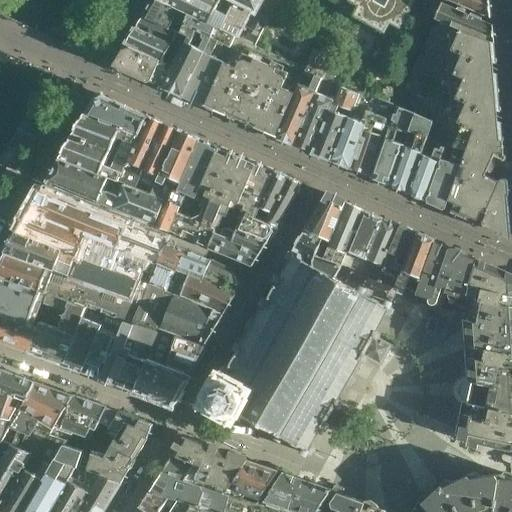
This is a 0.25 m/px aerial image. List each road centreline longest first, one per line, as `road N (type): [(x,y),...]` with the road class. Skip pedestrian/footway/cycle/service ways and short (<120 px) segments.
road 1 (residential): [(0,348),(183,417)]
road 2 (residential): [(0,227),(87,72)]
road 3 (residential): [(183,417),(307,464)]
